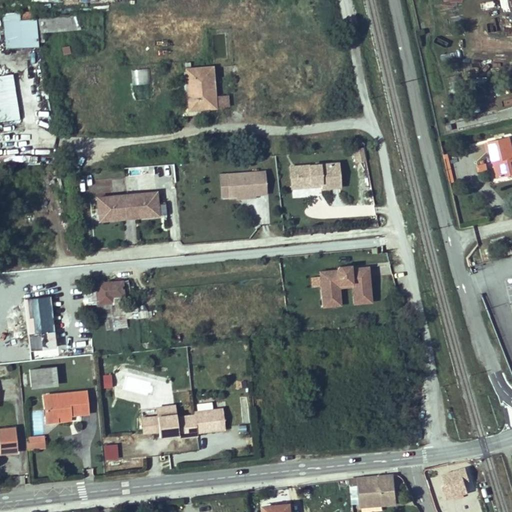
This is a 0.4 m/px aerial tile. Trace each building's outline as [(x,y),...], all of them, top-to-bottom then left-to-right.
[(31,10),(19,11),(19,19),(32,18),(31,10)] [(4,48),(21,47),(19,19),(19,11),(2,13),(4,48)] [(71,27),(70,15),(46,17),(35,18),(36,30),(71,27)] [(79,29),(78,15),(70,15),(71,27),(70,29),(79,29)] [(37,47),(36,30),(35,18),(32,18),(19,19),(21,47),(37,47)] [(214,107),(211,67),(189,68),(191,90),(193,90),(194,96),(188,97),(188,109),(214,107)] [(149,70),(132,70),(133,100),(150,99),(149,70)] [(0,118),(17,116),(10,74),(0,75),(0,118)] [(487,142),(487,144),(490,153),(489,153),(492,163),(495,162),(499,177),(511,174),(511,150),(508,137),(487,142)] [(0,164),(14,165),(15,149),(1,148),(0,160),(0,164)] [(365,161),(364,149),(355,150),(356,162),(365,161)] [(36,164),(37,157),(22,155),(21,162),(36,164)] [(339,188),(338,163),(297,167),(298,184),(315,183),(316,183),(317,181),(320,181),(320,187),(320,189),(339,188)] [(486,163),(476,165),(477,172),(487,170),(486,163)] [(298,184),(297,167),(289,168),(291,189),(298,189),(320,187),(320,181),(317,181),(316,183),(315,183),(298,184)] [(221,201),(268,195),(265,169),(218,175),(221,201)] [(157,217),(155,194),(155,193),(151,194),(111,197),(97,198),(98,218),(99,222),(123,220),(123,216),(132,215),(133,219),(157,217)] [(350,306),(368,304),(365,269),(348,270),(347,267),(333,269),(334,272),(316,273),(319,308),(337,307),(336,286),(348,285),(350,306)] [(120,283),(95,284),(96,304),(110,303),(110,297),(121,296),(120,283)] [(22,301),(27,351),(53,349),(48,298),(22,301)] [(138,312),(139,319),(151,317),(150,310),(138,312)] [(54,368),(29,370),(30,386),(56,384),(54,368)] [(102,375),(104,386),(113,385),(111,374),(102,375)] [(126,376),(123,387),(147,394),(150,383),(126,376)] [(88,412),(86,391),(75,392),(44,396),(46,422),(57,421),(57,415),(88,412)] [(157,416),(175,414),(175,406),(156,408),(157,416)] [(157,416),(142,418),(144,433),(158,431),(159,437),(178,434),(178,437),(196,435),(196,433),(224,429),(222,409),(194,412),(194,415),(176,417),(175,414),(157,416)] [(0,453),(16,451),(14,427),(0,428),(0,453)] [(43,436),(25,437),(26,448),(44,446),(43,436)] [(446,498),(454,496),(463,494),(468,493),(465,482),(469,480),(466,468),(442,475),(445,486),(443,486),(446,498)] [(392,475),(358,478),(350,479),(350,484),(359,483),(360,499),(380,497),(381,504),(396,502),(395,501),(400,500),(399,492),(394,492),(393,483),(392,475)] [(359,483),(350,484),(352,500),(360,499),(359,483)] [(380,497),(360,499),(361,505),(381,504),(380,497)]
